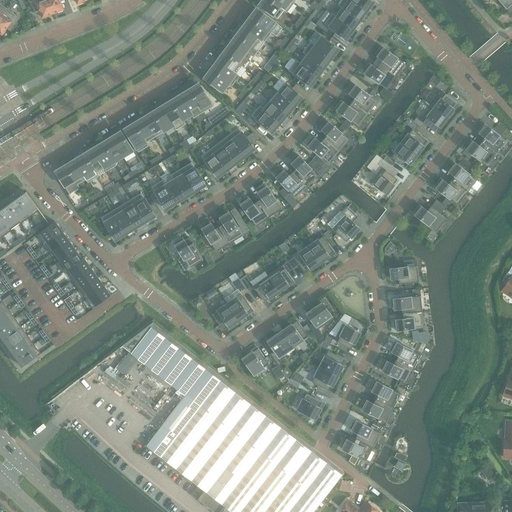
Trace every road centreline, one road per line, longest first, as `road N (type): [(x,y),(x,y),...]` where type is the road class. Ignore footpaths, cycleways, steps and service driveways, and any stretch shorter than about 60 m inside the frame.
road 1 (residential): [(112,264),(262,166),(396,4)]
road 2 (residential): [(396,4),(477,104),(369,252)]
road 3 (residential): [(369,252),(380,332),(319,448),(375,491)]
road 4 (residential): [(29,173),(165,86),(243,0)]
road 5 (tertiary): [(0,122),(117,50),(172,0)]
road 6 (tertiary): [(160,0),(114,41),(0,102)]
road 7 (residential): [(10,255),(67,332),(134,284)]
road 8 (residential): [(369,252),(224,353)]
road 9 (residential): [(0,56),(132,0)]
road 10 (residential): [(29,173),(112,264)]
